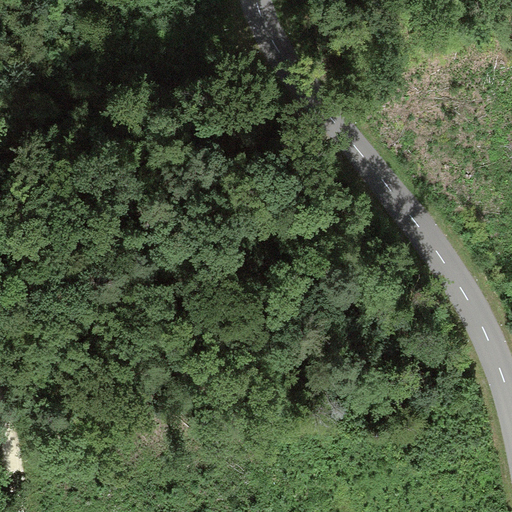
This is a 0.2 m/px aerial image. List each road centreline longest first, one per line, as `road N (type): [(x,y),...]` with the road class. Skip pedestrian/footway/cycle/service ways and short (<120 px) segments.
road 1 (tertiary): [(258,0),(278,46),(443,264),(500,367),(511,415)]
road 2 (track): [(20,511),(16,445),(0,392)]
